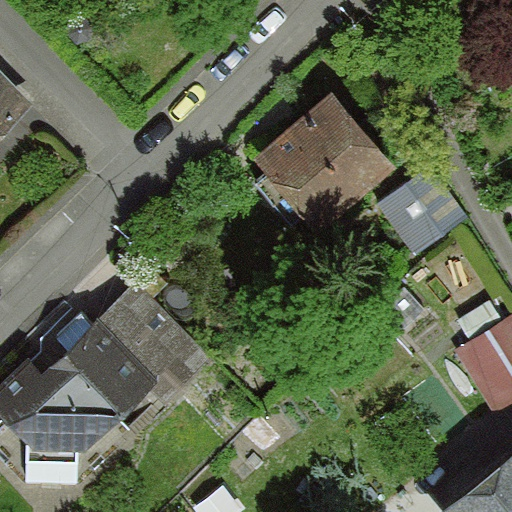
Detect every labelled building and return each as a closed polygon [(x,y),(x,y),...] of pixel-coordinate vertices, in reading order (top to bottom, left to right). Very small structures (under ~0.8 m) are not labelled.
[(0,78),(0,135),(28,108),(0,78)] [(264,148),(323,216),(395,154),(337,85),(264,148)] [(464,216),(434,167),(395,190),(425,240),(464,216)] [(0,383),(0,400),(33,435),(32,478),(82,478),(82,440),(152,377),(171,397),(213,357),(138,283),(42,367),(32,353),(0,383)] [(511,402),(511,320),(466,348),(502,409),(511,402)] [(443,511),(511,511),(511,446),(439,507),(443,511)]
